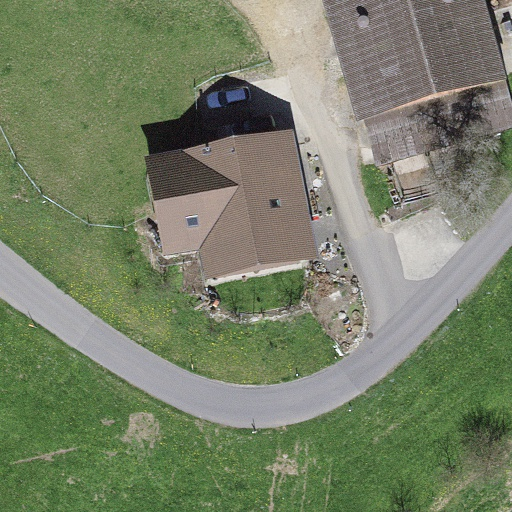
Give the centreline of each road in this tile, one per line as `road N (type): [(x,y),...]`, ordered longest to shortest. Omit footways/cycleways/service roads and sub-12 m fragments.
road 1 (unclassified): [(511,217),(440,300),(309,402),(236,410),(166,387),(46,314),(0,275)]
road 2 (track): [(440,300),(275,40),(233,0)]
